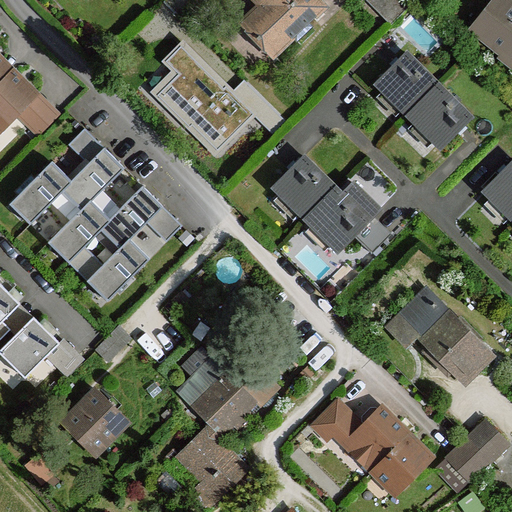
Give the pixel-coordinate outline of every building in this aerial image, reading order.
[(324,7),(317,0),(257,0),(263,5),(244,24),(274,55),(324,7)] [(367,0),(392,25),(412,5),(406,0),(367,0)] [(511,0),(498,0),(491,8),(500,15),(484,36),(508,55),(509,53),(511,54),(511,0)] [(410,116),(440,86),(408,54),(378,84),(410,116)] [(0,86),(15,71),(5,61),(0,65),(0,86)] [(38,94),(15,71),(0,86),(0,127),(3,130),(18,115),(38,94)] [(442,147),(472,117),(440,86),(410,116),(442,147)] [(60,114),(38,94),(18,115),(40,136),(60,114)] [(55,163),(8,210),(109,308),(188,228),(87,128),(70,145),(89,163),(72,180),(55,163)] [(307,219),(337,189),(305,157),(275,188),(307,219)] [(511,164),(486,191),(511,216),(511,164)] [(369,221),(337,189),(307,219),(340,251),(369,221)] [(0,375),(18,394),(67,347),(37,316),(17,336),(5,324),(24,306),(0,281),(0,375)] [(467,380),(490,357),(426,292),(403,315),(419,333),(433,345),(426,351),(449,374),(455,368),(467,380)] [(419,333),(403,315),(389,329),(405,346),(419,333)] [(121,327),(105,343),(116,355),(133,339),(121,327)] [(116,355),(105,343),(98,350),(110,362),(116,355)] [(215,422),(223,431),(233,422),(239,427),(251,415),(245,409),(256,399),(262,404),(278,388),(260,368),(253,375),(240,362),(234,369),(219,354),(184,390),(215,422)] [(129,420),(98,390),(65,423),(95,454),(129,420)] [(354,415),(339,399),(313,426),(321,433),(328,426),(335,433),(354,415)] [(346,444),(373,472),(405,440),(411,434),(383,407),(365,425),(346,444)] [(365,425),(354,415),(335,433),(346,444),(365,425)] [(229,437),(223,431),(215,422),(179,456),(205,482),(194,493),(209,508),(248,469),(222,443),(229,437)] [(487,422),(469,439),(492,461),(510,444),(487,422)] [(328,426),(321,433),(328,440),(335,433),(328,426)] [(469,439),(450,458),(472,480),(492,461),(469,439)] [(373,472),(396,494),(434,457),(422,445),(416,451),(405,440),(373,472)]
